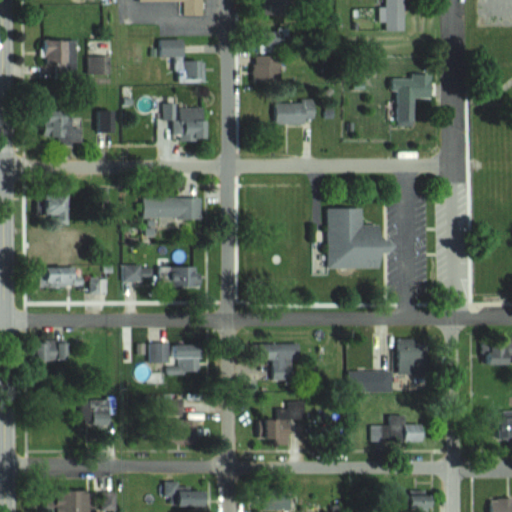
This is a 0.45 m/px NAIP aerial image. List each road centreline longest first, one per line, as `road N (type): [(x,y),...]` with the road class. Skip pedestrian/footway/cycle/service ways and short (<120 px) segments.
road 1 (residential): [(454,511),(448,0)]
road 2 (secondary): [(6,511),(2,0)]
road 3 (residential): [(232,511),(228,0)]
road 4 (residential): [(511,318),(5,322)]
road 5 (residential): [(511,464),(6,468)]
road 6 (residential): [(452,164),(4,167)]
